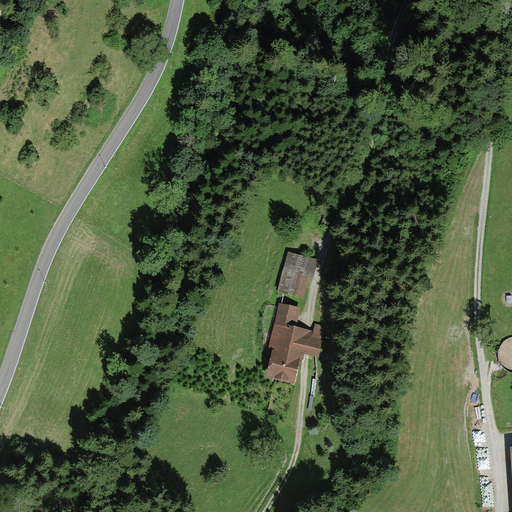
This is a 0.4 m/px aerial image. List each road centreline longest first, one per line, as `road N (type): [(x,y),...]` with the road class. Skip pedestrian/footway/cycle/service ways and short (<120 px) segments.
road 1 (track): [(260,511),(297,445),(320,246),(359,170),(401,0)]
road 2 (track): [(494,511),(477,258),(488,154),(511,53)]
road 3 (tertiary): [(176,0),(157,68),(55,235),(0,387)]
